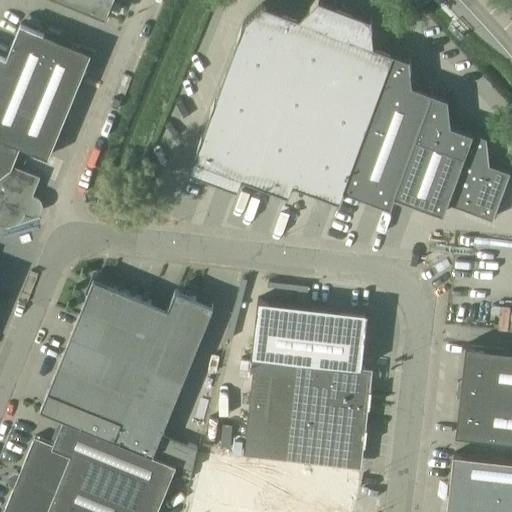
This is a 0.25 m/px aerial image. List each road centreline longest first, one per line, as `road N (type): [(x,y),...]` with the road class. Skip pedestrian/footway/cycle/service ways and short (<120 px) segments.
road 1 (unclassified): [(394,511),(417,323),(408,292),(383,276),(51,234)]
road 2 (unclassified): [(51,234),(132,50)]
road 3 (unclassified): [(0,365),(51,234)]
road 4 (unclassified): [(9,0),(132,50)]
